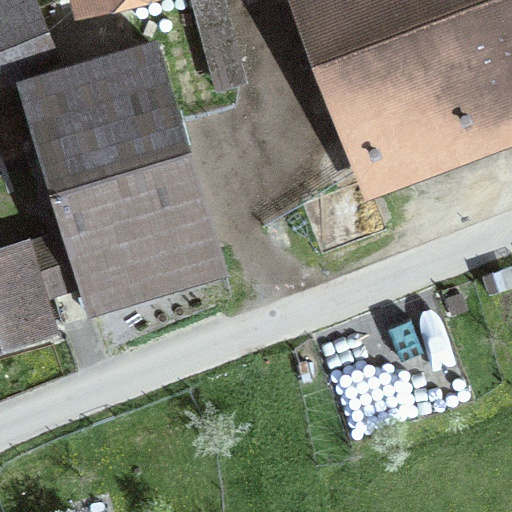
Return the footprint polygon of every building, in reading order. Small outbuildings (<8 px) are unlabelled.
[(0,0),(0,53),(45,34),(30,0),(0,0)] [(72,0),(75,9),(113,0),(72,0)] [(511,0),(287,0),(367,195),(511,134),(511,0)] [(21,94),(90,329),(226,289),(157,54),(21,94)] [(30,257),(0,266),(0,369),(59,351),(30,257)]
